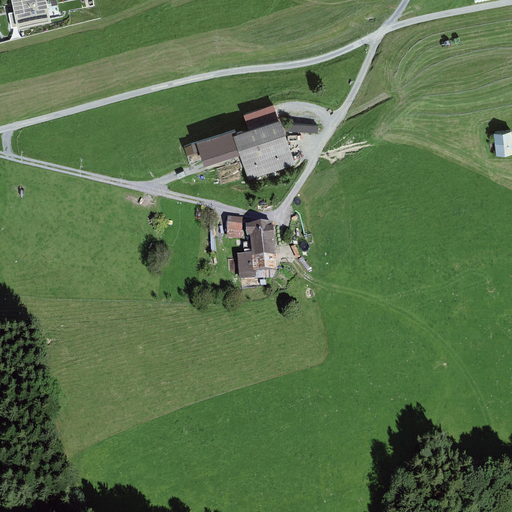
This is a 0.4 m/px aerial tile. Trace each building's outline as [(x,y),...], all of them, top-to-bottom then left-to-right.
[(43,0),(19,0),(21,8),(23,24),(47,20),(43,0)] [(21,8),(10,10),(12,25),(23,24),(21,8)] [(295,163),(280,120),(237,134),(244,155),(252,178),(295,163)] [(235,131),(197,143),(205,167),(244,155),(237,134),(235,131)] [(511,131),(496,132),(498,156),(511,154),(511,131)] [(244,222),(229,222),(229,240),(244,240),(244,222)] [(275,227),(250,228),(251,256),(240,257),(241,282),(277,280),(275,227)]
